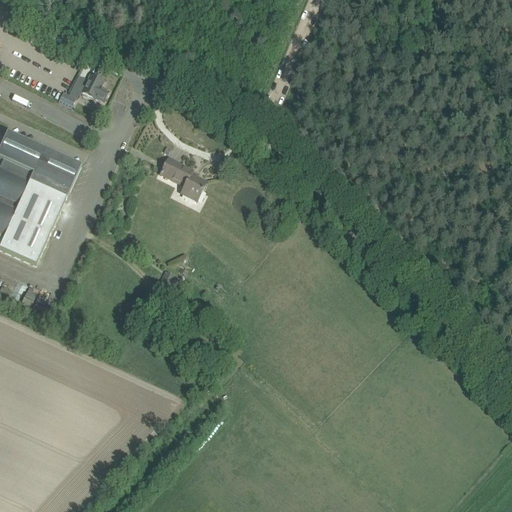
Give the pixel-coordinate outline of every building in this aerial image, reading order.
[(90,77),(81,94),(95,101),(96,100),(104,104),(109,94),(103,91),(102,92),(100,91),(104,84),(90,77)] [(63,95),(59,104),(71,110),(75,101),(63,95)] [(0,252),(36,269),(71,193),(70,192),(81,168),(7,135),(0,149),(0,252)] [(181,195),(197,204),(207,185),(191,177),(193,173),(179,166),(179,165),(168,160),(160,176),(185,188),(181,195)] [(145,162),(142,170),(149,174),(153,167),(145,162)] [(176,293),(182,282),(165,273),(159,283),(176,293)]
